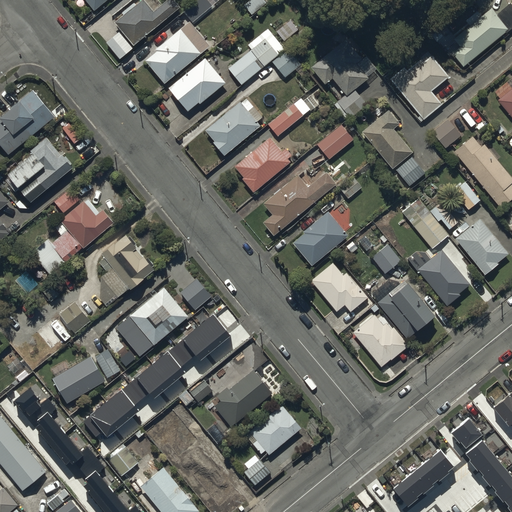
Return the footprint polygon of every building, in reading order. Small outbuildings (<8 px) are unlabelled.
[(109,0),(83,0),(95,13),(109,0)] [(119,62),(181,10),(172,0),(170,0),(154,13),(144,1),(137,7),(135,5),(122,16),(123,18),(114,26),(121,34),(106,46),(119,62)] [(213,7),(207,0),(201,0),(184,15),(193,25),(213,7)] [(267,6),(262,0),(253,0),(244,8),(253,18),(267,6)] [(463,69),(511,29),(511,9),(509,6),(497,16),(492,10),(454,41),(460,49),(452,56),(463,69)] [(165,86),(210,49),(190,24),(156,53),(157,54),(146,64),(165,86)] [(243,88),(272,64),(286,80),(297,71),(302,76),(307,73),(287,49),(285,51),(268,31),(248,48),(251,52),(228,71),(243,88)] [(332,81),(345,97),(337,103),(351,120),(368,106),(356,92),(369,81),(358,67),(364,63),(356,54),(358,52),(348,40),(311,70),(326,87),(332,81)] [(442,107),(431,93),(449,79),(432,58),(424,64),(421,61),(408,71),(406,68),(389,81),(423,122),(442,107)] [(200,108),(226,86),(205,61),(169,91),(189,115),(199,106),(200,108)] [(511,77),(494,94),(499,100),(496,103),(511,121),(511,77)] [(0,145),(7,154),(55,116),(33,89),(22,99),(20,97),(0,113),(0,116),(0,117),(0,116),(0,145)] [(225,159),(260,129),(258,125),(264,120),(246,99),(206,133),(215,144),(213,145),(225,159)] [(269,127),(278,138),(311,111),(301,100),(269,127)] [(392,172),(413,156),(394,132),(400,127),(389,112),(362,134),(392,172)] [(445,150),(461,137),(447,120),(431,133),(445,150)] [(317,146),(329,162),(354,142),(342,126),(317,146)] [(473,139),(454,154),(500,211),(511,204),(511,203),(511,187),(511,186),(511,180),(485,147),(482,149),(473,139)] [(34,201),(75,167),(66,155),(63,157),(49,140),(33,153),(34,155),(9,175),(16,184),(18,182),(34,201)] [(255,195),(291,165),(288,162),(292,158),(286,151),(282,154),(270,140),(235,170),(244,180),(243,182),(255,195)] [(425,175),(412,160),(396,173),(408,188),(425,175)] [(337,187),(327,175),(308,190),(299,178),(264,207),(273,219),(264,227),(274,239),(337,187)] [(362,189),(352,178),(339,190),(348,201),(362,189)] [(480,203),(464,184),(453,194),(469,212),(480,203)] [(0,210),(11,202),(0,188),(0,240),(11,231),(0,217),(0,210)] [(64,213),(81,198),(72,188),(55,203),(64,213)] [(53,275),(116,220),(104,207),(100,210),(90,198),(87,201),(85,199),(62,219),(70,229),(54,243),(50,239),(34,253),(53,275)] [(459,224),(441,204),(430,214),(418,200),(401,215),(432,251),(449,237),(437,224),(441,221),(450,232),(459,224)] [(304,237),(293,246),(312,269),(349,238),(328,213),(302,234),(304,237)] [(509,256),(480,221),(455,242),(485,278),(499,267),(497,265),(509,256)] [(100,302),(108,311),(157,272),(144,256),(141,258),(137,252),(139,251),(126,235),(115,245),(112,246),(100,255),(105,261),(99,266),(106,275),(99,281),(100,302)] [(384,276),(401,263),(388,247),(371,260),(384,276)] [(470,287),(441,252),(431,260),(426,255),(416,253),(407,261),(447,309),(460,297),(459,296),(470,287)] [(344,278),(333,265),(310,283),(336,315),(345,308),(350,315),(368,301),(347,275),(344,278)] [(416,335),(417,336),(435,321),(404,283),(388,296),(388,297),(377,305),(407,342),(416,335)] [(119,329),(143,356),(189,317),(164,288),(130,317),(132,319),(119,329)] [(62,344),(90,321),(75,302),(47,324),(48,326),(36,335),(49,351),(61,342),(62,344)] [(215,313),(199,326),(216,346),(232,333),(215,313)] [(383,327),(374,317),(352,335),(380,370),(390,362),(391,363),(409,348),(393,329),(391,330),(386,324),(383,327)] [(199,326),(184,339),(201,359),(216,346),(199,326)] [(169,351),(153,364),(170,385),(185,372),(169,351)] [(96,361),(93,357),(54,380),(69,405),(123,373),(110,352),(96,361)] [(153,364),(137,377),(154,397),(170,385),(153,364)] [(231,425),(273,390),(254,368),(230,388),(229,386),(218,395),(221,399),(214,405),(231,425)] [(198,402),(212,390),(204,380),(190,392),(198,402)] [(33,411),(41,404),(37,400),(40,398),(31,387),(15,400),(24,411),(27,409),(31,414),(34,412),(33,411)] [(123,389),(107,402),(124,422),(140,409),(123,389)] [(41,404),(33,411),(34,412),(39,418),(37,419),(40,423),(35,426),(51,445),(66,433),(50,414),(56,408),(48,398),(41,404)] [(107,402),(92,415),(108,435),(124,422),(107,402)] [(181,402),(167,414),(180,431),(195,420),(181,402)] [(511,402),(498,412),(511,431),(511,402)] [(303,428),(283,405),(252,432),(253,434),(248,438),(263,455),(267,452),(271,456),(303,428)] [(48,473),(0,413),(0,461),(24,491),(48,473)] [(468,418),(453,431),(466,447),(482,434),(468,418)] [(75,462),(81,469),(96,457),(88,447),(81,452),(66,433),(51,445),(67,464),(71,460),(73,464),(75,462)] [(494,454),(481,439),(466,453),(478,468),(494,454)] [(124,475),(140,463),(127,447),(111,460),(124,475)] [(239,481),(212,448),(188,468),(215,501),(239,481)] [(439,450),(424,462),(437,478),(452,466),(439,450)] [(507,470),(494,454),(478,468),(491,483),(507,470)] [(96,457),(81,469),(87,476),(85,478),(88,481),(84,484),(99,503),(114,491),(98,472),(104,467),(96,457)] [(245,475),(256,488),(273,474),(262,461),(260,462),(256,457),(245,466),(249,471),(245,475)] [(424,462),(409,475),(422,491),(437,478),(424,462)] [(182,489),(165,467),(141,485),(162,511),(200,511),(201,511),(183,488),(182,489)] [(511,490),(511,476),(507,470),(491,483),(503,498),(511,490)] [(409,475),(394,487),(407,503),(422,491),(409,475)] [(0,511),(7,511),(18,503),(4,485),(0,487),(0,511)] [(511,490),(503,498),(511,508),(511,490)] [(141,511),(136,505),(129,511),(114,491),(99,503),(106,511),(141,511)] [(80,511),(79,510),(82,508),(76,500),(72,502),(70,500),(53,511),(80,511)]
